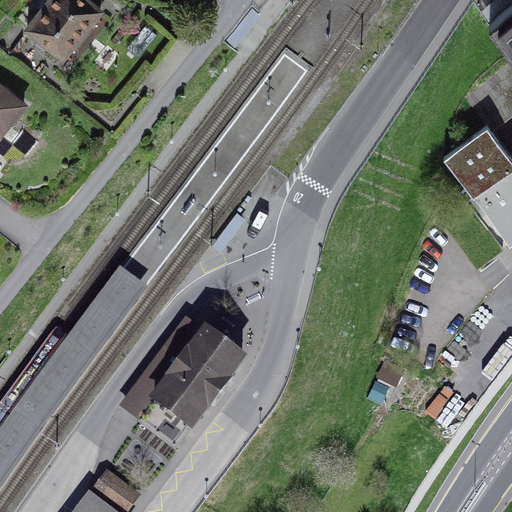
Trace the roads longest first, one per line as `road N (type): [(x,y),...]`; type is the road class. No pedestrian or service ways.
road 1 (unclassified): [(0,301),(243,0)]
road 2 (residential): [(291,264),(274,368),(170,511)]
road 3 (residential): [(86,436),(174,311),(223,277),(291,264)]
road 4 (residential): [(315,185),(443,0)]
